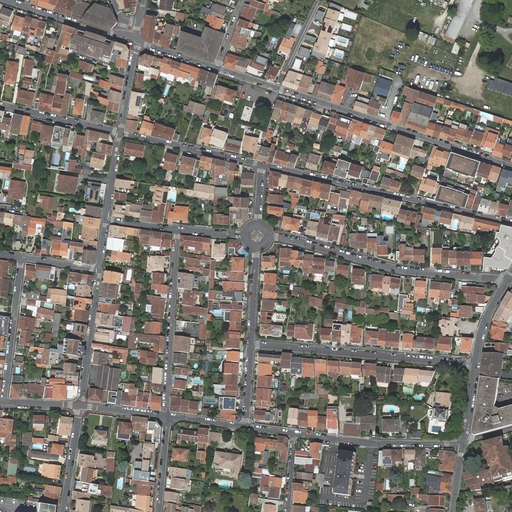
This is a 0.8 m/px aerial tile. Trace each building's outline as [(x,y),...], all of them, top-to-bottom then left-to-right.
[(40,0),(38,5),(48,9),(51,0),(40,0)] [(51,0),(48,9),(55,11),(58,0),(57,0),(57,1),(53,0),(52,0),(51,0)] [(63,13),(67,0),(58,0),(55,11),(63,13)] [(69,0),(67,0),(63,13),(72,16),(77,0),(76,0),(75,3),(69,1),(69,0)] [(77,0),(72,16),(82,20),(91,9),(80,3),(80,1),(81,0),(77,0)] [(125,14),(136,12),(137,9),(137,0),(117,0),(123,11),(125,14)] [(172,11),(173,0),(162,0),(161,9),(172,11)] [(272,14),(274,15),(275,12),(269,9),(270,6),(268,5),(255,0),(253,7),(258,9),(268,12),(272,14)] [(366,12),(369,5),(364,3),(364,0),(361,0),(358,9),(366,12)] [(455,39),(472,0),(461,0),(445,34),(455,39)] [(94,5),(81,1),(80,1),(80,3),(91,9),(94,5)] [(111,8),(96,3),(94,5),(91,9),(82,20),(110,29),(119,23),(111,8)] [(210,14),(214,16),(224,20),(226,15),(225,14),(225,12),(227,8),(214,3),(210,14)] [(247,4),(241,19),(253,24),(258,9),(253,7),(251,6),(247,4)] [(341,8),(332,5),(314,55),(325,59),(326,57),(330,59),(334,49),(329,47),(329,45),(333,47),(336,37),(332,36),(333,33),(337,34),(340,25),(335,23),(337,18),(342,20),(345,11),(340,9),(341,8)] [(4,8),(0,18),(0,25),(3,27),(4,24),(9,25),(14,11),(4,8)] [(184,21),(185,14),(177,12),(175,19),(184,21)] [(160,45),(162,33),(155,32),(157,17),(159,17),(159,14),(148,13),(144,35),(148,41),(160,45)] [(13,28),(23,31),(23,29),(26,19),(17,16),(13,28)] [(221,30),(225,20),(224,20),(214,16),(214,18),(216,18),(214,23),(213,22),(211,26),(221,30)] [(34,19),(27,17),(26,19),(23,29),(30,32),(34,19)] [(30,32),(37,35),(41,21),(34,19),(30,32)] [(256,28),(257,25),(253,24),(241,19),(239,26),(251,31),(253,27),(256,28)] [(48,23),(41,21),(37,35),(41,36),(41,37),(43,38),(43,37),(48,23)] [(160,45),(169,48),(173,30),(177,31),(178,26),(174,25),(174,24),(167,23),(165,30),(166,30),(165,34),(162,33),(160,45)] [(291,37),(296,25),(292,23),(279,49),(288,53),(294,39),(291,37)] [(77,29),(65,25),(63,30),(72,33),(75,34),(77,29)] [(227,34),(207,26),(203,37),(182,30),(177,50),(211,62),(216,59),(227,34)] [(237,32),(249,37),(251,31),(239,26),(237,32)] [(94,34),(77,29),(71,46),(88,52),(88,51),(91,42),(94,34)] [(426,42),(429,35),(415,29),(413,36),(426,42)] [(72,33),(63,30),(57,47),(62,49),(64,45),(68,46),(72,33)] [(245,50),(248,43),(247,43),(249,37),(237,32),(232,45),(245,50)] [(106,39),(94,34),(91,42),(88,51),(88,52),(100,56),(100,55),(101,52),(103,46),(104,42),(106,39)] [(434,45),(437,38),(430,35),(427,42),(434,45)] [(268,48),(274,50),(277,44),(279,38),(274,36),(268,48)] [(49,50),(47,55),(47,56),(54,58),(56,52),(53,51),(56,40),(46,37),(43,48),(49,50)] [(117,43),(106,39),(104,42),(103,46),(101,52),(100,55),(100,56),(111,60),(113,55),(116,46),(117,43)] [(438,39),(436,44),(442,47),(444,42),(438,39)] [(455,42),(451,52),(457,55),(461,44),(455,42)] [(127,46),(117,43),(116,46),(113,55),(114,55),(115,53),(122,56),(122,58),(121,58),(119,73),(125,75),(129,51),(127,46)] [(25,55),(26,48),(25,48),(18,46),(17,45),(16,53),(25,55)] [(62,49),(57,47),(56,52),(67,55),(69,51),(62,49)] [(54,58),(52,63),(57,65),(60,56),(63,57),(63,55),(56,52),(54,58)] [(224,66),(235,69),(240,60),(240,58),(228,53),(224,66)] [(141,58),(139,69),(147,71),(153,73),(159,75),(159,74),(161,70),(151,67),(153,63),(162,66),(164,60),(147,54),(141,58)] [(252,60),(249,66),(264,71),(269,59),(258,55),(255,61),(252,60)] [(25,67),(33,68),(34,61),(34,56),(30,56),(29,60),(26,60),(25,67)] [(168,72),(170,73),(174,61),(165,58),(164,60),(162,66),(162,67),(169,69),(168,72)] [(322,62),(323,59),(320,58),(319,61),(316,71),(324,74),(326,67),(324,67),(324,65),(323,65),(324,62),(322,62)] [(235,69),(245,73),(249,66),(252,60),(250,60),(249,59),(249,61),(248,62),(240,60),(235,69)] [(18,62),(9,61),(5,83),(15,84),(18,62)] [(84,62),(82,61),(80,68),(92,73),(94,65),(84,62)] [(174,61),(170,73),(179,76),(182,63),(174,61)] [(192,86),(195,87),(196,83),(197,81),(201,70),(182,63),(179,76),(178,78),(179,78),(180,76),(189,79),(188,81),(191,81),(191,79),(193,79),(193,78),(195,79),(192,86)] [(70,70),(79,73),(79,70),(75,69),(76,65),(72,64),(71,66),(63,64),(62,67),(70,69),(70,70)] [(273,64),(272,64),(266,76),(275,80),(279,72),(271,69),(272,66),(273,64)] [(32,75),(33,68),(25,67),(24,74),(32,75)] [(349,85),(361,89),(364,81),(366,74),(354,69),(351,78),(349,85)] [(209,72),(201,70),(197,81),(199,81),(199,80),(204,81),(204,83),(206,84),(209,72)] [(303,75),(290,71),(285,86),(298,90),(302,79),(303,75)] [(71,77),(80,80),(82,80),(84,75),(72,72),(71,77)] [(51,112),(61,115),(64,102),(64,99),(58,97),(58,93),(65,95),(69,76),(69,75),(59,73),(54,97),(51,112)] [(218,76),(211,73),(207,85),(214,88),(218,76)] [(145,80),(146,75),(139,74),(137,89),(143,90),(145,80)] [(123,87),(124,79),(112,75),(110,83),(123,87)] [(371,100),(368,112),(378,115),(381,106),(383,100),(387,101),(392,85),(390,81),(379,78),(371,100)] [(302,79),(298,90),(308,94),(312,83),(309,82),(309,84),(303,82),(304,80),(302,79)] [(102,80),(100,86),(110,89),(122,93),(123,87),(110,83),(102,80)] [(341,81),(339,80),(337,87),(332,101),(340,104),(345,88),(339,86),(341,81)] [(317,97),(332,101),(337,87),(327,83),(326,86),(321,85),(317,97)] [(215,86),(211,98),(216,99),(216,97),(225,99),(228,89),(220,86),(220,87),(215,86)] [(402,111),(398,123),(426,133),(429,123),(432,112),(436,101),(437,96),(410,87),(408,94),(402,111)] [(100,96),(120,103),(122,93),(110,89),(108,95),(103,93),(102,95),(93,92),(94,88),(92,88),(91,88),(90,93),(100,96)] [(225,99),(234,102),(237,92),(228,89),(225,99)] [(18,102),(25,104),(28,92),(21,90),(18,102)] [(25,104),(32,105),(35,94),(28,92),(25,104)] [(144,94),(133,92),(129,115),(137,116),(140,103),(143,103),(144,94)] [(34,108),(51,112),(54,97),(42,94),(40,103),(36,102),(34,108)] [(108,109),(119,113),(120,103),(100,96),(99,99),(102,100),(102,102),(109,105),(108,109)] [(354,109),(367,113),(368,112),(371,100),(362,97),(361,102),(357,101),(354,109)] [(77,99),(74,113),(82,114),(84,100),(77,99)] [(278,100),(272,118),(279,121),(285,102),(278,100)] [(61,115),(66,116),(69,103),(64,102),(61,115)] [(189,107),(185,106),(184,110),(203,116),(206,106),(191,102),(189,107)] [(279,121),(286,124),(287,121),(292,105),(285,102),(279,121)] [(294,123),(299,107),(292,105),(287,121),(294,123)] [(301,126),(306,109),(299,107),(294,123),(294,124),(293,126),(300,128),(301,126)] [(395,108),(391,121),(398,123),(402,111),(395,108)] [(301,126),(308,129),(309,125),(314,113),(314,112),(306,109),(301,126)] [(91,122),(102,124),(104,114),(93,111),(91,122)] [(436,125),(438,118),(435,117),(437,113),(432,112),(429,123),(436,125)] [(322,115),(314,113),(309,125),(318,128),(322,115)] [(338,120),(331,118),(328,127),(334,129),(332,136),(334,137),(341,115),(338,114),(336,118),(338,119),(338,120)] [(24,117),(15,115),(12,129),(21,131),(22,131),(24,117)] [(126,130),(139,133),(139,131),(136,130),(139,117),(129,115),(126,130)] [(146,115),(140,133),(148,135),(152,135),(154,131),(156,125),(158,120),(155,119),(153,123),(147,121),(148,116),(146,115)] [(323,115),(319,126),(321,127),(322,125),(323,126),(328,127),(331,118),(323,115)] [(30,117),(25,116),(24,117),(22,131),(28,132),(30,117)] [(503,122),(504,119),(495,116),(493,120),(503,124),(503,122)] [(11,119),(4,117),(4,121),(2,129),(7,130),(6,134),(6,136),(8,136),(10,131),(9,130),(11,119)] [(347,137),(352,121),(341,118),(334,139),(339,140),(341,135),(347,137)] [(351,135),(353,136),(358,121),(353,119),(352,121),(347,137),(346,139),(349,140),(351,135)] [(43,131),(45,124),(41,123),(41,124),(38,123),(38,122),(34,121),(32,128),(37,129),(41,130),(40,136),(42,137),(43,131)] [(354,145),(357,146),(359,141),(365,123),(358,121),(353,136),(357,137),(354,145)] [(367,138),(371,125),(365,123),(359,141),(360,142),(361,140),(362,140),(363,137),(367,138)] [(426,133),(433,135),(436,125),(429,123),(426,133)] [(456,139),(463,141),(467,127),(460,124),(459,127),(456,139)] [(154,131),(152,135),(163,138),(166,128),(156,125),(154,131)] [(372,141),(377,127),(371,125),(367,138),(366,141),(372,143),(372,141)] [(436,125),(433,135),(440,137),(443,127),(436,125)] [(447,140),(455,142),(456,139),(459,127),(452,125),(451,128),(447,140)] [(53,141),(56,128),(45,126),(43,140),(53,142),(53,141)] [(72,129),(56,126),(52,145),(52,147),(62,149),(63,144),(69,145),(68,149),(72,150),(75,134),(71,133),(72,129)] [(211,143),(215,130),(216,127),(214,126),(212,131),(205,128),(201,139),(207,141),(206,142),(210,144),(211,143)] [(443,127),(440,137),(447,140),(451,128),(444,126),(443,127)] [(383,141),(387,130),(377,127),(372,141),(376,142),(377,140),(381,142),(380,143),(379,146),(377,145),(375,151),(379,152),(381,146),(383,141)] [(463,141),(470,143),(474,131),(475,129),(467,127),(463,141)] [(173,140),(175,134),(176,130),(166,128),(163,138),(173,140)] [(91,131),(88,130),(86,137),(77,135),(75,149),(83,150),(81,160),(85,161),(87,150),(89,141),(91,131)] [(225,145),(225,143),(228,134),(215,130),(211,143),(217,145),(218,143),(225,145)] [(110,135),(91,131),(89,141),(92,141),(99,143),(100,137),(109,139),(110,135)] [(474,131),(470,143),(481,146),(485,134),(482,134),(481,136),(475,134),(475,132),(474,131)] [(494,148),(498,138),(499,136),(489,133),(485,146),(489,147),(490,146),(494,148)] [(416,140),(398,134),(395,145),(394,146),(392,152),(392,153),(410,159),(410,158),(412,151),(414,147),(416,140)] [(254,158),(258,159),(260,153),(262,148),(257,147),(258,139),(246,136),(243,149),(255,151),(254,158)] [(224,148),(240,152),(242,142),(234,140),(234,142),(232,142),(233,139),(228,138),(227,143),(225,143),(225,145),(224,147),(224,148)] [(269,162),(274,163),(277,152),(277,151),(275,150),(276,145),(275,144),(277,138),(275,138),(274,140),(272,148),(269,162)] [(492,155),(502,158),(503,155),(506,144),(507,143),(500,141),(501,139),(498,138),(494,148),(492,155)] [(395,145),(383,141),(381,146),(379,152),(378,156),(376,162),(380,163),(381,158),(383,154),(391,156),(392,153),(392,152),(394,146),(395,145)] [(336,152),(341,154),(344,146),(332,142),(330,150),(336,152)] [(111,156),(113,146),(103,144),(101,152),(99,151),(98,153),(105,155),(111,156)] [(128,144),(126,154),(142,157),(144,147),(128,144)] [(511,145),(506,144),(503,155),(511,157),(511,153),(511,145)] [(258,159),(269,162),(272,148),(264,146),(265,145),(263,145),(262,148),(260,153),(258,159)] [(438,147),(434,146),(430,157),(430,158),(432,159),(432,160),(441,163),(441,162),(448,164),(449,161),(452,153),(444,150),(443,152),(437,150),(438,147)] [(492,155),(494,148),(490,146),(489,147),(485,146),(483,151),(492,155)] [(410,158),(415,159),(417,155),(425,158),(427,151),(414,147),(412,151),(410,158)] [(27,150),(24,163),(30,164),(33,151),(27,150)] [(102,169),(105,155),(98,153),(95,152),(91,167),(102,169)] [(274,163),(288,167),(291,157),(277,152),(274,163)] [(175,171),(179,156),(167,153),(164,168),(175,171)] [(448,164),(447,167),(476,177),(477,176),(482,161),(474,159),(473,161),(472,160),(471,159),(470,159),(469,158),(466,157),(464,157),(463,156),(462,156),(461,156),(460,156),(460,154),(459,154),(459,156),(452,153),(449,161),(448,164)] [(299,157),(292,154),(288,167),(295,168),(299,157)] [(310,155),(306,167),(316,170),(320,160),(311,157),(312,156),(310,155)] [(213,159),(202,156),(201,161),(200,167),(201,167),(202,165),(209,167),(208,169),(210,170),(213,159)] [(200,167),(201,161),(196,160),(196,159),(184,157),(180,173),(197,176),(200,167)] [(432,159),(430,158),(429,163),(426,169),(430,171),(432,165),(439,168),(441,163),(432,160),(432,159)] [(226,162),(217,159),(216,171),(216,182),(219,182),(219,178),(222,178),(222,175),(222,174),(222,173),(226,173),(226,162)] [(64,166),(63,171),(68,171),(70,161),(62,160),(61,165),(64,166)] [(71,160),(69,172),(83,174),(83,171),(75,169),(76,161),(71,160)] [(323,170),(329,172),(332,163),(326,161),(323,170)] [(237,164),(230,162),(229,180),(234,181),(234,174),(233,174),(233,173),(242,173),(243,165),(239,164),(239,168),(236,168),(237,164)] [(493,165),(483,162),(478,176),(489,179),(493,165)] [(120,163),(119,173),(131,175),(133,165),(120,163)] [(329,172),(335,174),(338,165),(332,163),(329,172)] [(348,175),(359,179),(363,167),(351,163),(350,170),(348,175)] [(347,178),(348,175),(350,170),(338,165),(335,174),(347,178)] [(412,174),(423,178),(426,169),(415,165),(412,174)] [(497,182),(502,168),(493,165),(489,179),(497,182)] [(0,170),(0,178),(3,179),(5,172),(11,174),(12,168),(1,166),(0,170)] [(511,171),(502,168),(497,182),(496,185),(506,188),(506,186),(511,187),(511,171)] [(282,174),(271,172),(270,188),(274,189),(274,187),(276,187),(276,186),(278,186),(279,182),(280,183),(282,174)] [(372,172),(370,180),(377,182),(379,175),(372,172)] [(255,174),(242,173),(242,181),(241,184),(241,185),(254,186),(255,174)] [(280,185),(287,187),(289,176),(282,174),(280,183),(280,185)] [(62,176),(59,191),(76,193),(78,179),(62,176)] [(289,176),(287,187),(294,188),(296,177),(289,176)] [(380,187),(390,190),(394,177),(392,176),(391,180),(384,177),(380,187)] [(296,177),(294,188),(300,190),(303,179),(296,177)] [(390,190),(398,192),(400,187),(401,183),(394,181),(395,177),(394,177),(390,190)] [(423,178),(423,180),(419,189),(428,192),(428,190),(434,192),(434,191),(438,192),(441,185),(437,183),(437,182),(427,178),(426,180),(423,178)] [(132,181),(118,179),(116,187),(133,189),(134,187),(132,187),(131,187),(132,181)] [(300,192),(311,195),(312,181),(303,179),(300,190),(300,192)] [(9,197),(18,199),(18,198),(18,195),(19,190),(20,186),(21,182),(19,181),(12,180),(9,197)] [(312,181),(311,195),(320,197),(322,184),(312,181)] [(400,187),(413,192),(417,181),(415,181),(414,182),(411,181),(410,184),(402,181),(401,183),(400,187)] [(215,187),(195,184),(194,191),(193,195),(196,196),(215,199),(215,196),(215,188),(215,187)] [(322,184),(320,197),(329,199),(331,192),(332,186),(322,184)] [(178,188),(171,187),(157,185),(156,192),(159,192),(158,199),(157,204),(159,204),(167,205),(167,202),(169,190),(178,191),(178,188)] [(437,195),(436,198),(442,199),(442,200),(448,203),(448,202),(449,199),(452,200),(453,200),(452,203),(453,203),(454,204),(455,204),(457,204),(458,204),(460,204),(460,206),(462,206),(467,207),(469,200),(470,195),(441,185),(438,192),(437,195)] [(335,187),(332,186),(331,192),(333,192),(330,203),(337,205),(340,194),(334,192),(335,187)] [(228,196),(228,189),(215,188),(215,196),(217,196),(222,196),(228,196)] [(471,195),(470,195),(469,200),(467,207),(473,209),(478,192),(477,191),(472,189),(472,190),(471,195)] [(349,202),(359,204),(360,199),(361,193),(352,190),(349,202)] [(473,209),(479,210),(482,199),(483,198),(480,197),(481,194),(484,195),(484,193),(478,191),(478,192),(473,209)] [(115,193),(114,199),(124,201),(125,194),(115,193)] [(360,211),(367,212),(369,205),(371,195),(361,193),(360,199),(362,199),(360,211)] [(278,195),(270,194),(269,202),(283,204),(284,196),(281,196),(278,195)] [(369,205),(382,209),(385,198),(371,195),(369,205)] [(44,199),(43,205),(37,204),(37,207),(52,209),(54,198),(40,196),(40,199),(44,199)] [(236,197),(234,197),(234,199),(237,199),(237,201),(236,201),(235,207),(249,208),(249,204),(248,203),(248,198),(240,197),(236,197)] [(392,212),(399,214),(400,209),(402,202),(388,199),(386,209),(392,211),(392,212)] [(488,212),(491,204),(491,202),(492,200),(489,199),(488,201),(482,199),(479,210),(488,212)] [(172,203),(167,202),(167,205),(165,218),(169,218),(168,224),(172,224),(173,219),(175,206),(172,206),(172,203)] [(491,204),(488,212),(498,215),(500,205),(501,203),(496,202),(495,205),(491,204)] [(125,211),(122,210),(122,212),(126,213),(126,215),(141,217),(143,207),(132,205),(132,203),(128,203),(127,206),(129,206),(128,209),(127,209),(125,209),(125,211)] [(151,206),(143,205),(143,207),(141,217),(141,220),(152,222),(153,211),(155,204),(152,203),(151,206)] [(153,211),(152,222),(164,223),(164,217),(165,218),(167,205),(159,204),(159,206),(160,207),(159,212),(153,211)] [(334,214),(336,214),(337,211),(330,210),(331,206),(330,204),(328,204),(326,213),(334,214)] [(102,208),(83,205),(82,216),(85,216),(86,217),(101,219),(102,208)] [(498,215),(507,217),(510,206),(505,205),(505,206),(500,205),(498,215)] [(189,209),(175,206),(173,219),(187,221),(189,209)] [(269,206),(268,212),(277,213),(277,215),(282,215),(284,208),(269,206)] [(249,208),(235,207),(231,207),(230,213),(237,214),(237,219),(248,220),(249,208)] [(425,214),(424,217),(435,220),(437,210),(426,207),(425,214)] [(406,215),(405,219),(415,222),(416,220),(419,221),(421,215),(417,214),(417,213),(413,212),(411,211),(411,212),(407,211),(407,212),(404,211),(404,215),(406,215)] [(454,213),(442,211),(440,221),(439,222),(452,224),(454,213)] [(6,213),(0,212),(0,213),(0,214),(2,215),(2,217),(0,217),(0,219),(0,223),(12,226),(14,215),(6,213)] [(457,214),(454,213),(452,224),(450,232),(451,232),(457,233),(459,223),(455,223),(457,214)] [(215,214),(214,223),(228,224),(228,217),(223,216),(223,220),(220,220),(220,215),(215,214)] [(345,224),(346,216),(336,214),(334,214),(333,217),(340,218),(340,223),(345,224)] [(31,217),(16,215),(15,222),(15,223),(21,224),(21,226),(25,227),(24,234),(23,233),(22,236),(28,236),(29,233),(30,225),(31,217)] [(476,218),(462,215),(461,221),(460,228),(463,228),(465,228),(473,230),(476,218)] [(101,220),(101,219),(86,217),(85,216),(85,217),(84,222),(83,222),(83,225),(84,225),(86,225),(86,224),(86,223),(88,223),(88,218),(90,218),(101,220)] [(283,227),(291,229),(293,218),(285,216),(283,227)] [(44,233),(46,219),(44,219),(43,220),(32,218),(31,225),(30,225),(29,233),(35,235),(37,226),(42,227),(41,232),(44,233)] [(100,227),(101,220),(90,218),(88,218),(88,223),(86,223),(86,224),(86,225),(96,227),(100,227)] [(293,218),(291,229),(299,231),(301,220),(293,218)] [(476,218),(472,235),(475,235),(478,225),(486,227),(487,221),(476,218)] [(317,235),(319,223),(310,221),(307,233),(317,235)] [(497,231),(499,224),(487,221),(486,227),(485,230),(497,233),(497,231)] [(317,235),(316,236),(328,239),(330,225),(319,223),(317,235)] [(332,224),(329,240),(334,241),(334,239),(338,240),(341,226),(338,226),(338,227),(333,226),(334,225),(332,224)] [(511,226),(502,224),(500,232),(497,231),(497,233),(496,236),(499,237),(501,241),(499,245),(493,257),(485,256),(484,265),(509,268),(511,262),(511,226)] [(96,229),(96,228),(84,226),(81,239),(84,240),(84,243),(86,244),(97,246),(98,242),(93,241),(94,236),(95,236),(96,229)] [(110,226),(108,238),(118,240),(119,233),(131,235),(130,236),(140,237),(141,230),(110,226)] [(152,232),(141,230),(140,237),(140,243),(138,254),(138,255),(141,255),(142,244),(150,245),(152,232)] [(163,233),(152,232),(150,245),(150,246),(161,248),(161,247),(163,233)] [(357,234),(358,248),(365,248),(365,233),(359,234),(359,232),(357,232),(357,234)] [(172,235),(163,233),(161,247),(171,248),(172,235)] [(377,239),(377,241),(378,241),(378,254),(387,254),(387,245),(388,245),(388,241),(383,241),(383,235),(377,235),(377,237),(377,239)] [(64,236),(63,236),(62,240),(62,243),(61,255),(67,256),(69,241),(66,241),(66,243),(64,243),(64,236)] [(182,236),(181,246),(187,247),(186,250),(189,250),(189,247),(189,237),(182,236)] [(204,238),(189,237),(189,247),(192,247),(191,251),(194,251),(195,248),(198,248),(198,251),(203,252),(204,238)] [(51,249),(51,246),(52,245),(47,244),(47,240),(45,240),(45,238),(44,238),(43,247),(42,253),(50,254),(50,253),(51,249)] [(118,240),(108,238),(107,250),(113,251),(122,252),(124,241),(121,240),(118,240)] [(211,239),(204,238),(203,252),(210,252),(211,239)] [(55,240),(52,239),(52,245),(51,246),(54,247),(54,254),(61,255),(62,243),(55,242),(55,240)] [(368,252),(377,252),(377,241),(377,239),(368,239),(368,252)] [(244,260),(239,259),(240,257),(234,254),(236,241),(234,241),(230,241),(229,249),(228,267),(228,271),(233,272),(244,272),(244,260)] [(83,251),(84,243),(71,242),(71,249),(75,250),(75,251),(76,253),(77,253),(78,252),(78,250),(83,251)] [(396,260),(414,260),(414,249),(414,245),(412,245),(412,247),(406,247),(406,244),(401,244),(401,251),(396,251),(396,260)] [(433,264),(443,264),(443,250),(443,244),(440,244),(439,248),(434,248),(433,264)] [(216,246),(215,259),(220,260),(220,258),(225,258),(226,246),(219,245),(219,246),(216,246)] [(284,264),(292,265),(292,263),(293,253),(293,250),(282,249),(280,267),(284,267),(284,264)] [(414,249),(414,260),(421,260),(421,262),(424,262),(425,250),(414,249)] [(95,264),(96,251),(84,250),(82,262),(95,264)] [(130,253),(122,252),(113,251),(112,260),(121,261),(121,258),(129,259),(130,253)] [(471,252),(471,265),(482,265),(482,253),(471,252)] [(304,254),(293,253),(292,263),(296,263),(296,267),(302,268),(304,254)] [(149,265),(148,273),(152,273),(163,274),(163,270),(165,270),(165,264),(164,264),(164,262),(166,262),(166,258),(162,257),(160,257),(152,256),(151,265),(149,265)] [(305,256),(304,269),(305,270),(307,271),(308,271),(310,271),(311,270),(313,270),(314,259),(314,257),(305,256)] [(264,259),(264,268),(275,269),(276,258),(271,257),(271,259),(264,259)] [(188,259),(187,259),(186,270),(202,272),(203,267),(199,266),(200,260),(188,259)] [(313,270),(313,274),(316,274),(316,277),(323,278),(323,275),(325,275),(326,262),(326,260),(314,259),(313,270)] [(0,297),(6,298),(9,280),(4,279),(7,262),(0,261),(0,297)] [(325,275),(324,282),(326,282),(326,281),(327,281),(328,273),(334,273),(335,263),(326,262),(325,275)] [(25,266),(24,277),(33,279),(36,278),(33,278),(34,275),(34,271),(35,265),(33,264),(33,267),(25,266)] [(51,267),(35,265),(34,271),(38,271),(37,273),(50,275),(51,267)] [(338,266),(337,278),(348,279),(349,267),(338,266)] [(233,272),(228,271),(227,277),(232,277),(231,280),(244,281),(245,272),(244,272),(233,272)] [(354,271),(352,284),(364,285),(365,272),(354,271)] [(91,276),(69,273),(67,284),(71,284),(75,285),(75,281),(79,282),(78,285),(89,287),(90,282),(91,282),(91,276)] [(107,273),(105,282),(119,285),(120,285),(121,276),(116,275),(107,273)] [(166,280),(167,275),(164,274),(163,274),(152,273),(151,279),(152,279),(152,285),(156,285),(164,286),(165,280),(166,280)] [(194,275),(180,273),(179,279),(182,279),(181,284),(179,284),(179,289),(185,290),(193,291),(194,275)] [(265,274),(265,284),(276,285),(277,275),(265,274)] [(384,276),(369,275),(369,282),(371,282),(370,290),(372,291),(372,289),(374,289),(374,288),(383,289),(384,278),(384,276)] [(384,278),(383,289),(383,293),(390,293),(391,279),(384,278)] [(401,280),(391,279),(390,293),(390,295),(399,295),(401,280)] [(426,283),(416,281),(415,298),(417,299),(417,294),(425,295),(426,283)] [(102,286),(101,290),(118,293),(119,285),(105,282),(102,282),(102,286)] [(226,291),(244,293),(244,284),(227,282),(227,285),(229,285),(228,289),(227,289),(226,291)] [(436,302),(439,302),(440,298),(441,284),(432,283),(430,297),(436,298),(436,302)] [(265,284),(264,292),(276,293),(276,292),(274,291),(274,287),(276,287),(276,285),(265,284)] [(458,306),(458,300),(449,299),(451,285),(441,284),(440,298),(448,299),(448,306),(452,306),(458,306)] [(88,298),(89,287),(78,285),(78,289),(77,289),(77,292),(77,297),(88,298)] [(167,297),(168,286),(164,286),(156,285),(156,286),(155,286),(154,292),(155,292),(155,293),(161,294),(161,297),(167,297)] [(467,295),(484,295),(484,288),(463,287),(462,294),(467,295)] [(62,304),(61,306),(64,307),(66,296),(66,292),(52,290),(48,290),(46,299),(51,300),(50,302),(62,304)] [(101,290),(100,298),(111,299),(114,300),(117,300),(118,293),(101,290)] [(193,291),(185,290),(185,293),(184,293),(183,306),(198,307),(200,291),(193,291)] [(222,291),(213,290),(209,290),(209,292),(209,299),(213,300),(215,300),(216,293),(222,293),(222,291)] [(264,292),(263,300),(273,301),(275,301),(275,300),(273,299),(274,295),(276,296),(277,296),(278,293),(276,293),(264,292)] [(509,292),(501,305),(511,311),(511,310),(511,293),(509,292)] [(28,293),(27,299),(38,301),(39,295),(28,293)] [(406,314),(412,315),(413,315),(414,310),(404,309),(404,300),(408,300),(408,296),(399,295),(398,311),(398,314),(401,314),(406,314)] [(485,308),(487,304),(485,304),(485,295),(484,295),(467,295),(467,304),(478,304),(478,307),(485,308)] [(167,302),(167,297),(161,297),(154,296),(151,314),(154,314),(153,318),(163,319),(165,302),(167,302)] [(89,304),(90,300),(74,297),(73,308),(84,310),(84,309),(84,303),(89,304)] [(98,313),(111,315),(113,315),(119,316),(120,313),(119,313),(120,306),(110,304),(111,299),(100,298),(98,313)] [(311,306),(324,307),(324,301),(318,299),(312,298),(311,306)] [(259,300),(259,312),(274,313),(275,309),(278,309),(278,301),(275,301),(273,301),(263,300),(259,300)] [(220,304),(220,309),(243,311),(243,306),(238,305),(238,302),(235,302),(233,302),(233,305),(220,304)] [(495,320),(504,323),(505,321),(506,322),(511,315),(511,310),(511,311),(501,305),(498,311),(493,320),(495,320)] [(471,319),(472,307),(461,306),(460,318),(471,319)] [(38,307),(35,318),(42,320),(43,318),(41,318),(41,316),(49,318),(51,310),(38,307)] [(73,308),(72,308),(72,310),(75,310),(74,320),(86,322),(88,311),(84,310),(73,308)] [(230,322),(241,322),(242,313),(228,312),(227,322),(230,322)] [(98,313),(96,323),(109,325),(110,325),(111,315),(98,313)] [(9,318),(0,316),(0,335),(7,336),(9,318)] [(19,316),(18,329),(31,331),(41,333),(41,330),(34,329),(29,329),(31,318),(19,316)] [(262,321),(262,325),(271,326),(272,317),(264,317),(263,321),(262,321)] [(457,322),(457,319),(450,318),(443,318),(443,321),(441,322),(440,327),(442,329),(442,336),(446,337),(446,334),(450,334),(450,336),(454,336),(454,330),(457,330),(458,329),(458,327),(457,327),(455,326),(455,322),(457,322)] [(321,341),(332,341),(333,331),(330,331),(330,323),(331,321),(323,320),(322,330),(321,341)] [(504,331),(505,331),(506,327),(509,327),(509,324),(507,323),(504,323),(495,320),(494,324),(493,324),(492,329),(494,329),(492,338),(503,341),(504,336),(503,335),(504,331)] [(177,321),(176,331),(183,331),(183,328),(187,328),(193,328),(194,323),(188,322),(177,321)] [(241,327),(241,322),(230,322),(230,327),(233,328),(233,330),(230,330),(230,332),(240,333),(241,332),(241,331),(242,327),(241,327)] [(85,334),(86,325),(73,323),(72,332),(85,334)] [(153,334),(153,336),(160,337),(160,335),(161,324),(149,323),(148,334),(153,334)] [(295,338),(308,339),(309,332),(309,325),(296,324),(296,326),(295,334),(295,337),(295,338)] [(332,341),(341,342),(342,340),(343,325),(334,324),(333,331),(332,341)] [(262,325),(261,336),(273,337),(272,336),(277,336),(278,331),(281,331),(281,327),(278,326),(271,326),(262,325)] [(345,343),(351,343),(352,330),(352,328),(352,325),(348,325),(348,326),(343,325),(342,340),(345,341),(345,343)] [(352,330),(351,343),(360,344),(361,329),(352,328),(352,330)] [(110,331),(98,329),(98,333),(97,333),(96,337),(97,337),(96,341),(108,343),(110,331)] [(21,331),(19,344),(28,346),(30,333),(21,331)] [(84,342),(85,334),(72,332),(71,339),(81,341),(84,342)] [(366,345),(385,346),(387,334),(386,334),(379,333),(367,332),(366,345)] [(387,334),(385,346),(398,348),(400,335),(388,334),(388,332),(386,332),(386,334),(387,334)] [(133,350),(136,350),(137,345),(135,345),(135,341),(154,344),(156,345),(156,350),(155,353),(164,354),(165,338),(160,337),(153,336),(130,333),(130,334),(128,349),(133,350)] [(402,348),(413,349),(414,341),(414,336),(412,334),(407,334),(404,335),(402,348)] [(191,338),(176,336),(174,352),(189,354),(191,338)] [(413,349),(425,350),(427,339),(427,336),(418,336),(418,342),(414,341),(413,349)] [(439,343),(438,351),(450,352),(451,341),(446,340),(446,338),(441,338),(441,339),(439,339),(439,343)] [(81,341),(71,339),(70,339),(68,350),(68,352),(68,355),(78,357),(79,354),(79,351),(82,352),(83,348),(83,346),(80,345),(81,341)] [(240,349),(241,340),(227,339),(227,349),(240,349)] [(425,350),(438,351),(439,343),(435,343),(436,340),(427,339),(425,350)] [(474,339),(469,339),(468,344),(462,343),(462,353),(471,354),(474,339)] [(492,343),(486,343),(485,347),(496,347),(496,353),(508,353),(508,343),(504,343),(496,343),(492,343)] [(93,344),(93,348),(110,351),(110,352),(112,353),(113,347),(93,344)] [(42,356),(41,365),(47,366),(47,364),(49,352),(49,350),(30,347),(30,350),(43,353),(43,356),(42,356)] [(125,359),(128,359),(128,355),(128,349),(113,347),(112,353),(113,353),(114,351),(123,353),(123,355),(125,355),(125,359)] [(49,352),(47,364),(55,365),(56,355),(58,355),(57,356),(62,357),(63,354),(49,352)] [(100,365),(105,366),(106,363),(107,363),(107,360),(106,360),(104,360),(104,355),(106,356),(106,354),(95,352),(94,360),(101,361),(100,365)] [(143,352),(141,363),(141,364),(156,366),(158,354),(150,353),(143,352)] [(239,363),(240,353),(228,352),(228,362),(239,363)] [(209,360),(212,360),(213,354),(205,353),(204,368),(208,368),(209,360)] [(281,368),(291,369),(291,368),(292,358),(292,354),(283,353),(282,357),(282,358),(282,364),(282,366),(281,368)] [(500,354),(484,353),(481,377),(482,377),(500,379),(504,354),(500,354)] [(174,354),(174,364),(178,364),(179,365),(186,365),(186,363),(183,363),(184,356),(187,357),(187,355),(174,354)] [(259,364),(260,364),(273,365),(275,365),(279,365),(282,366),(282,364),(282,358),(282,357),(260,355),(259,364)] [(304,359),(292,358),(291,368),(304,369),(304,359)] [(304,369),(304,373),(306,373),(315,374),(315,360),(304,359),(304,369)] [(316,360),(316,379),(319,379),(320,380),(320,379),(319,374),(327,374),(327,361),(316,360)] [(340,362),(329,361),(328,373),(330,373),(330,372),(338,373),(338,374),(340,374),(340,362)] [(341,362),(341,375),(343,375),(352,376),(352,375),(352,363),(341,362)] [(75,364),(65,363),(64,372),(69,372),(74,373),(75,364)] [(361,364),(352,363),(352,375),(359,375),(359,378),(361,378),(361,364)] [(226,374),(238,375),(239,364),(234,364),(233,368),(227,368),(226,374)] [(260,364),(259,376),(275,378),(275,375),(271,375),(272,367),(273,367),(273,365),(260,364)] [(364,376),(377,377),(377,367),(377,366),(365,364),(364,376)] [(118,392),(118,391),(121,377),(120,377),(121,370),(110,368),(110,367),(105,366),(100,365),(99,365),(96,386),(91,386),(90,389),(110,391),(118,392)] [(391,368),(377,367),(377,377),(377,381),(390,383),(390,382),(391,369),(391,368)] [(178,368),(177,368),(175,378),(188,380),(189,372),(188,371),(188,369),(185,369),(179,368),(178,368)] [(163,385),(163,370),(154,369),(153,384),(163,385)] [(391,369),(390,382),(403,383),(403,382),(405,370),(391,369)] [(46,370),(45,380),(49,380),(50,379),(63,380),(63,381),(64,381),(65,380),(77,381),(78,373),(74,373),(69,372),(64,372),(46,370)] [(417,383),(417,381),(419,374),(420,371),(405,370),(403,382),(417,383)] [(417,381),(431,383),(435,372),(426,372),(425,374),(419,374),(417,381)] [(238,386),(238,375),(226,374),(225,374),(224,383),(221,383),(221,385),(238,386)] [(275,378),(259,376),(258,387),(272,388),(273,380),(278,380),(278,378),(275,378)] [(511,406),(500,410),(495,408),(499,380),(482,377),(474,432),(475,434),(511,424),(511,406)] [(320,394),(328,395),(328,392),(328,390),(322,390),(323,385),(319,385),(319,379),(316,379),(316,394),(320,394)] [(184,390),(186,390),(187,381),(185,381),(173,380),(172,385),(175,385),(174,389),(178,389),(184,390)] [(19,398),(21,384),(21,382),(11,382),(9,397),(19,398)] [(19,398),(26,398),(27,393),(41,395),(43,385),(28,383),(28,385),(26,385),(26,384),(24,383),(24,385),(21,384),(19,398)] [(76,396),(77,386),(49,384),(47,384),(46,399),(71,400),(76,396)] [(122,405),(136,407),(138,392),(138,389),(135,389),(135,386),(127,384),(126,388),(131,389),(130,394),(124,393),(122,405)] [(229,386),(228,396),(237,397),(238,387),(229,386)] [(109,398),(110,391),(90,389),(89,401),(102,403),(103,396),(105,396),(105,397),(109,398)] [(257,400),(271,402),(272,390),(258,389),(257,400)] [(108,403),(116,404),(118,392),(110,391),(109,398),(108,403)] [(447,423),(451,394),(437,392),(434,419),(440,420),(439,422),(447,423)] [(161,410),(162,398),(152,397),(151,409),(160,411),(161,410)] [(189,414),(191,401),(183,400),(182,413),(189,414)] [(189,414),(197,415),(199,402),(191,401),(189,414)] [(266,408),(256,407),(255,420),(265,421),(266,414),(268,415),(268,413),(266,412),(266,408)] [(298,425),(299,413),(300,411),(289,409),(288,424),(298,425)] [(225,420),(236,421),(236,411),(223,410),(222,417),(225,417),(225,420)] [(309,427),(309,415),(309,414),(299,413),(298,425),(298,426),(309,427)] [(315,432),(318,432),(318,429),(318,417),(319,416),(309,415),(309,427),(317,427),(315,428),(315,432)] [(49,416),(33,416),(32,426),(48,427),(49,416)] [(58,434),(69,435),(71,419),(61,417),(58,434)] [(131,417),(131,424),(130,427),(134,427),(143,428),(142,431),(143,431),(143,433),(144,433),(144,431),(145,431),(147,419),(131,417)] [(328,429),(328,418),(326,418),(326,420),(320,419),(320,417),(318,417),(318,429),(328,429)] [(0,430),(12,432),(13,419),(0,418),(0,430)] [(335,427),(339,428),(339,418),(328,418),(328,429),(335,430),(335,427)] [(391,419),(391,433),(400,433),(400,418),(393,418),(393,419),(391,419)] [(383,433),(391,433),(391,419),(383,419),(383,433)] [(155,422),(147,421),(146,429),(152,430),(151,443),(158,443),(159,427),(155,422)] [(118,422),(117,433),(119,433),(129,434),(130,427),(131,424),(118,422)] [(360,437),(360,435),(361,432),(361,427),(359,427),(360,426),(358,425),(357,427),(346,425),(344,435),(360,437)] [(199,438),(209,440),(210,433),(210,430),(208,430),(200,429),(199,433),(199,438)] [(12,432),(0,430),(0,437),(5,438),(4,445),(10,446),(11,435),(12,432)] [(93,430),(92,440),(105,442),(106,431),(93,430)] [(199,442),(199,438),(199,433),(181,430),(179,439),(199,442)] [(211,432),(210,442),(219,443),(220,433),(211,432)] [(28,449),(31,450),(31,435),(23,434),(23,444),(29,445),(29,448),(28,448),(28,449)] [(15,447),(19,448),(19,446),(15,446),(16,436),(11,435),(10,446),(10,447),(15,447)] [(287,438),(279,437),(278,441),(277,450),(277,451),(288,452),(289,440),(287,438)] [(266,439),(256,438),(255,451),(262,452),(261,460),(264,460),(264,453),(265,449),(266,439)] [(503,440),(503,438),(483,443),(489,466),(491,465),(486,444),(503,440)] [(278,441),(266,439),(265,449),(277,450),(278,441)] [(491,465),(489,466),(487,466),(488,471),(485,472),(466,477),(468,486),(473,484),(479,483),(495,478),(495,482),(504,479),(511,477),(511,463),(511,464),(510,461),(511,460),(509,451),(509,447),(508,447),(504,447),(503,440),(486,444),(491,465)] [(153,445),(143,443),(141,462),(140,470),(148,471),(150,452),(152,452),(153,445)] [(46,452),(61,455),(62,446),(52,444),(51,448),(47,447),(46,452)] [(296,451),(296,457),(321,460),(322,454),(318,454),(319,451),(322,451),(323,445),(315,444),(315,445),(312,445),(310,453),(296,451)] [(175,449),(174,460),(188,461),(188,451),(175,449)] [(28,450),(28,455),(51,459),(51,454),(28,450)] [(416,465),(416,451),(405,450),(405,465),(408,465),(409,463),(413,463),(413,465),(416,465)] [(341,451),(335,494),(350,496),(356,453),(341,451)] [(392,465),(392,451),(383,451),(383,462),(385,462),(385,465),(392,465)] [(402,451),(392,451),(392,465),(392,469),(395,469),(395,461),(402,461),(402,451)] [(425,451),(416,451),(416,465),(419,465),(419,466),(425,467),(425,451)] [(455,463),(456,456),(454,453),(441,451),(440,459),(432,457),(432,459),(441,461),(455,463)] [(217,454),(216,463),(222,464),(221,469),(233,471),(232,477),(239,478),(242,457),(232,456),(232,455),(232,454),(231,453),(230,453),(229,453),(228,454),(228,455),(217,454)] [(264,453),(264,460),(263,469),(262,474),(270,475),(270,470),(268,470),(269,465),(267,465),(268,453),(264,453)] [(279,461),(287,462),(288,453),(281,453),(281,457),(280,457),(279,461)] [(93,456),(79,454),(77,466),(83,467),(92,469),(92,466),(94,466),(94,465),(95,461),(94,460),(93,460),(93,456)] [(296,457),(295,463),(320,466),(321,460),(296,457)] [(107,471),(114,472),(115,460),(108,459),(107,471)] [(141,462),(134,461),(132,479),(147,480),(148,471),(140,470),(141,462)] [(454,472),(455,463),(441,461),(440,470),(454,472)] [(259,464),(254,463),(253,474),(256,474),(262,474),(263,469),(258,468),(259,464)] [(47,464),(46,472),(44,472),(43,477),(58,479),(60,467),(47,464)] [(83,467),(81,479),(90,480),(92,469),(83,467)] [(173,478),(185,479),(185,477),(184,477),(184,475),(181,474),(182,471),(185,471),(185,470),(171,467),(170,477),(173,478)] [(3,478),(2,484),(16,485),(17,477),(7,475),(6,478),(3,478)] [(452,485),(453,476),(444,475),(442,483),(452,485)] [(263,485),(263,487),(267,487),(270,487),(280,489),(282,479),(268,477),(267,485),(263,485)] [(191,480),(173,478),(172,489),(185,490),(186,486),(190,487),(191,480)] [(147,480),(132,479),(131,483),(141,484),(139,495),(149,496),(150,481),(147,480)] [(294,480),(293,491),(295,491),(305,492),(305,490),(303,490),(303,487),(305,487),(306,482),(294,480)] [(111,498),(112,487),(81,482),(75,481),(73,491),(90,494),(106,497),(111,498)] [(451,493),(452,485),(442,483),(441,492),(451,493)] [(473,484),(474,491),(481,490),(480,486),(479,483),(473,484)] [(44,493),(59,496),(60,488),(46,485),(45,489),(44,488),(43,490),(36,489),(35,492),(44,493)] [(279,499),(280,489),(270,487),(269,496),(268,496),(268,498),(279,499)] [(73,491),(72,499),(77,499),(85,501),(85,496),(89,497),(90,494),(73,491)] [(305,492),(295,491),(294,502),(304,503),(305,494),(308,495),(308,493),(305,492)] [(166,492),(165,501),(181,503),(181,501),(179,501),(180,494),(166,492)] [(52,504),(58,506),(59,496),(44,493),(43,500),(31,498),(31,497),(28,496),(28,500),(38,502),(52,504)] [(149,496),(139,495),(138,507),(143,508),(143,511),(146,511),(151,511),(152,509),(147,508),(149,496)] [(444,507),(445,497),(431,496),(430,506),(444,507)] [(258,499),(250,498),(249,508),(257,508),(258,499)] [(474,500),(475,511),(486,511),(485,498),(474,500)] [(77,499),(75,510),(84,511),(87,511),(89,502),(89,501),(85,501),(77,499)] [(51,510),(52,504),(38,502),(37,508),(51,510)]
